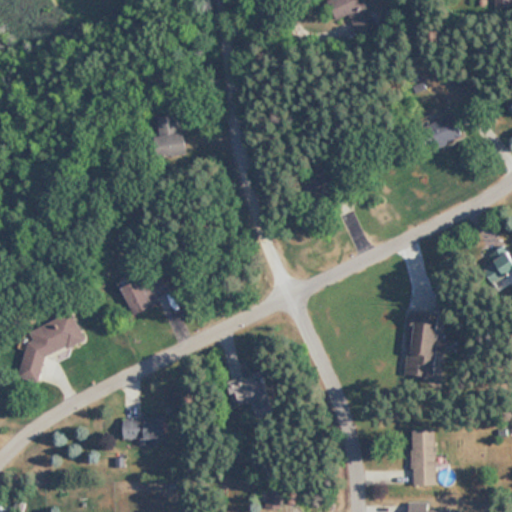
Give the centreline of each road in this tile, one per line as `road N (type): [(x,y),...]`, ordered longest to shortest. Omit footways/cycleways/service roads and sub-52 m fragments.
road 1 (residential): [(0,449),(32,419),(128,361),(380,255),(511,183)]
road 2 (residential): [(359,511),(345,404),(289,296),(247,174),(223,0)]
